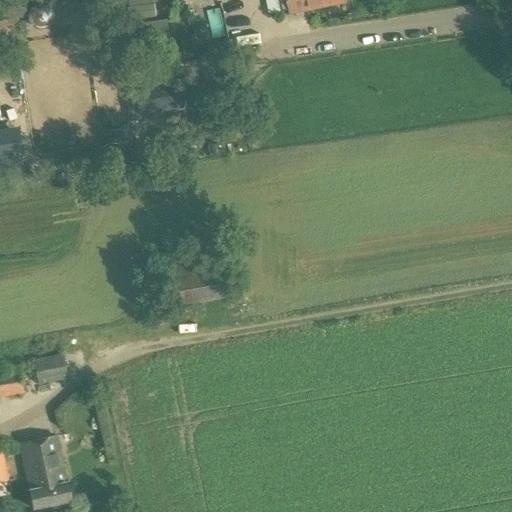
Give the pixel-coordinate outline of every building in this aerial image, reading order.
[(0,0),(0,20),(28,16),(25,0),(0,0)] [(153,0),(128,0),(129,7),(128,7),(130,21),(157,17),(154,4),(153,0)] [(305,13),(347,5),(345,0),(279,0),(281,12),(290,10),(292,16),(305,13)] [(88,16),(88,17),(88,18),(89,19),(89,20),(89,21),(90,22),(90,23),(91,23),(91,24),(92,24),(92,25),(93,25),(93,26),(94,26),(95,26),(95,27),(96,27),(97,27),(98,27),(99,27),(100,27),(101,27),(102,27),(103,27),(104,27),(104,26),(105,26),(106,26),(106,25),(107,25),(107,24),(108,24),(108,23),(109,23),(109,22),(110,21),(110,20),(110,19),(111,18),(111,17),(111,16),(111,15),(111,14),(110,14),(110,13),(110,12),(109,11),(109,10),(108,9),(107,8),(106,7),(105,7),(105,6),(104,6),(103,6),(103,5),(102,5),(101,5),(100,5),(99,5),(98,5),(97,5),(96,5),(96,6),(95,6),(94,6),(94,7),(93,7),(92,8),(91,9),(91,10),(90,10),(90,11),(89,12),(89,13),(89,14),(88,14),(88,15),(88,16)] [(31,19),(31,20),(31,21),(31,22),(31,23),(31,24),(32,24),(32,25),(33,26),(33,27),(34,28),(34,29),(35,29),(36,30),(37,30),(38,31),(39,31),(39,32),(40,32),(41,32),(42,32),(43,32),(44,32),(45,32),(46,32),(47,32),(48,32),(48,31),(49,31),(50,30),(51,30),(52,29),(52,28),(53,28),(54,27),(54,26),(55,25),(55,24),(56,23),(56,22),(56,21),(56,20),(56,19),(56,18),(56,17),(56,16),(55,15),(55,14),(54,13),(54,12),(53,11),(52,11),(52,10),(51,10),(51,9),(50,9),(49,8),(48,8),(47,8),(47,7),(46,7),(45,7),(44,7),(43,7),(42,7),(41,7),(40,7),(40,8),(39,8),(38,8),(37,9),(36,9),(36,10),(35,10),(35,11),(34,11),(33,12),(33,13),(32,14),(32,15),(31,16),(31,17),(31,18),(31,19)] [(209,30),(195,33),(197,45),(211,42),(209,30)] [(194,40),(182,42),(185,55),(196,53),(194,40)] [(205,107),(200,77),(126,89),(129,105),(141,103),(143,117),(205,107)] [(0,163),(22,161),(18,130),(0,132),(0,163)] [(122,131),(108,133),(109,145),(123,143),(122,131)] [(220,263),(219,259),(170,267),(173,280),(177,306),(226,299),(225,295),(239,293),(235,267),(233,268),(232,261),(220,263)] [(38,385),(66,379),(61,355),(33,361),(38,385)] [(0,397),(22,394),(19,373),(0,376),(0,397)] [(33,510),(70,502),(56,438),(20,445),(33,510)]
